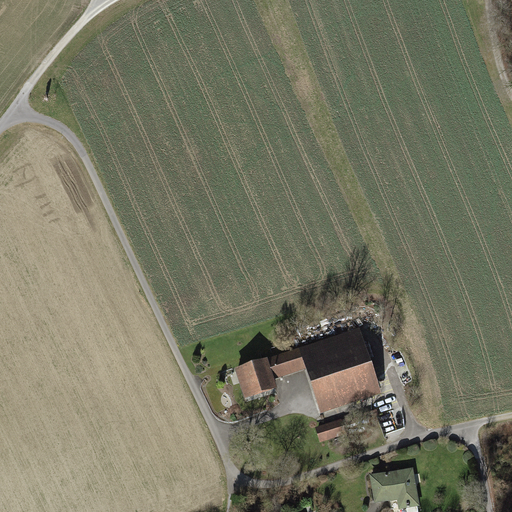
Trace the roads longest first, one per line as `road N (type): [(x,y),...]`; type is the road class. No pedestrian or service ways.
road 1 (track): [(13,110),(59,126),(79,145),(232,481)]
road 2 (track): [(232,481),(294,479),(469,425)]
road 3 (track): [(217,435),(295,406),(321,416),(390,399),(402,403),(417,439)]
road 4 (track): [(13,110),(92,8)]
